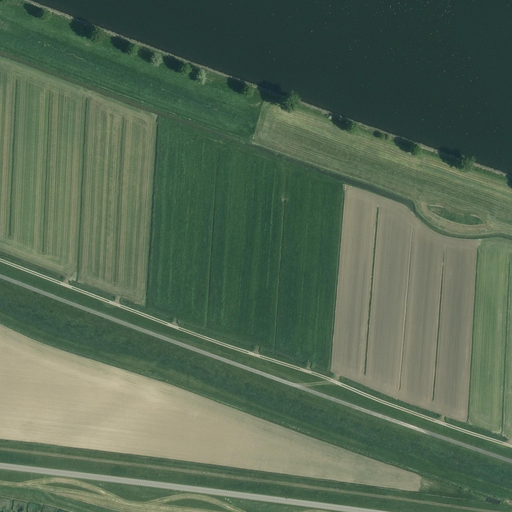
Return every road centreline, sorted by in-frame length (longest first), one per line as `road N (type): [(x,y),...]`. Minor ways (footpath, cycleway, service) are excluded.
road 1 (track): [(496,511),(0,449)]
road 2 (tertiary): [(369,511),(0,465)]
